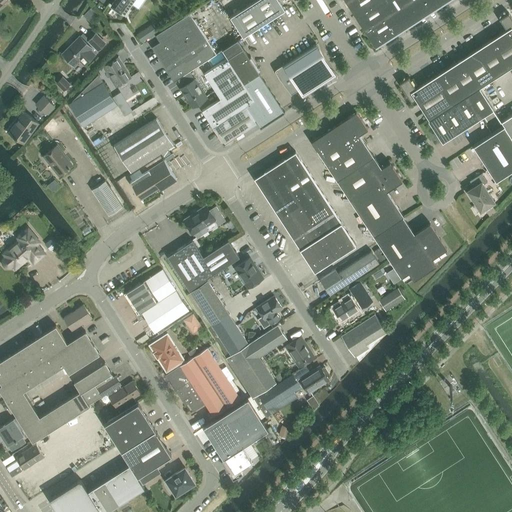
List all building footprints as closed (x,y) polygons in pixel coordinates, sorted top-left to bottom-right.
[(114,0),(111,5),(125,14),(135,0),(114,0)] [(285,9),(279,0),(254,0),(230,16),(243,36),(285,9)] [(345,0),(374,43),(440,0),(345,0)] [(499,18),(506,29),(490,40),(508,68),(511,65),(511,17),(509,12),(499,18)] [(160,42),(152,47),(174,81),(178,79),(190,71),(217,54),(190,13),(155,35),(160,42)] [(142,30),(137,34),(142,41),(147,38),(142,30)] [(110,31),(105,35),(108,40),(113,35),(110,31)] [(80,36),(62,54),(74,66),(79,61),(84,65),(96,53),(95,52),(98,49),(98,50),(105,42),(96,33),(90,40),(83,33),(80,36)] [(221,98),(202,110),(224,144),(257,122),(260,127),(285,112),(259,72),(238,39),(222,49),(228,58),(204,73),(221,98)] [(508,68),(490,40),(476,49),(494,77),(508,68)] [(279,78),(291,93),(299,89),(303,95),(303,96),(309,92),(309,91),(333,76),(336,74),(316,44),(316,43),(276,69),(275,69),(275,70),(275,71),(279,78)] [(494,77),(476,49),(463,57),(481,86),(494,77)] [(118,57),(104,66),(116,86),(130,77),(118,57)] [(468,94),(479,87),(481,86),(463,57),(449,66),(468,94)] [(436,75),(454,103),(466,95),(468,94),(449,66),(436,75)] [(88,67),(82,73),(86,76),(91,70),(88,67)] [(190,71),(178,79),(183,87),(181,88),(193,107),(207,98),(195,79),(190,71)] [(98,74),(96,77),(69,103),(83,125),(117,104),(98,74)] [(64,91),(71,84),(63,75),(56,83),(64,91)] [(411,101),(415,98),(429,119),(441,111),(454,103),(436,75),(416,88),(409,77),(399,83),(411,101)] [(480,117),(493,109),(479,87),(468,94),(466,95),(480,117)] [(44,95),(35,104),(46,114),(54,105),(44,95)] [(454,103),(468,125),(480,117),(466,95),(454,103)] [(468,125),(454,103),(441,111),(455,133),(468,125)] [(23,111),(13,126),(12,126),(8,132),(14,137),(14,136),(23,142),(38,122),(23,111)] [(356,111),(333,126),(339,135),(339,134),(350,151),(365,142),(360,134),(368,128),(356,111)] [(428,120),(442,142),(455,133),(441,111),(429,119),(428,120)] [(511,113),(501,121),(504,125),(511,137),(511,113)] [(157,117),(114,145),(131,171),(174,144),(157,117)] [(473,145),(496,181),(511,170),(511,137),(504,125),(473,145)] [(339,135),(333,126),(311,140),(328,166),(350,151),(339,134),(339,135)] [(350,151),(328,166),(335,177),(372,152),(365,142),(350,151)] [(59,175),(63,172),(65,173),(69,170),(69,168),(73,165),(57,145),(44,156),(59,175)] [(319,187),(295,151),(254,178),(278,213),(301,249),(315,270),(356,244),(342,222),(319,187)] [(372,152),(335,177),(374,235),(403,216),(404,215),(399,207),(396,210),(384,192),(402,180),(392,165),(387,169),(384,165),(381,167),(372,152)] [(164,159),(130,181),(145,204),(164,192),(162,189),(177,179),(164,159)] [(487,181),(482,173),(470,180),(473,186),(468,190),(481,210),(484,208),(485,210),(485,211),(493,206),(492,205),(491,204),(494,202),(483,184),(487,181)] [(109,215),(122,206),(123,205),(106,180),(92,189),(109,215)] [(206,205),(184,219),(194,234),(197,238),(209,230),(206,226),(215,220),(218,225),(225,220),(216,205),(209,210),(206,205)] [(403,216),(374,235),(405,283),(413,278),(414,279),(437,264),(435,261),(448,252),(445,249),(447,248),(430,222),(414,232),(403,216)] [(4,259),(3,262),(4,264),(5,266),(7,267),(10,267),(12,266),(13,265),(15,268),(29,257),(34,262),(44,254),(36,244),(39,242),(28,229),(18,238),(20,240),(3,253),(6,257),(5,257),(4,259)] [(58,244),(53,237),(46,242),(52,249),(58,244)] [(229,240),(204,256),(193,239),(167,256),(189,289),(240,257),(229,240)] [(320,279),(330,294),(345,284),(379,262),(373,254),(371,251),(338,273),(336,269),(320,279)] [(250,257),(235,267),(248,288),(263,278),(250,257)] [(163,268),(145,280),(158,300),(157,301),(143,281),(126,292),(140,312),(142,311),(155,331),(189,309),(163,268)] [(394,268),(387,272),(394,282),(401,278),(394,268)] [(260,356),(288,338),(278,323),(254,339),(249,342),(208,279),(190,291),(257,394),(277,382),(260,356)] [(359,282),(349,288),(354,295),(351,297),(350,297),(333,308),(342,321),(359,310),(358,309),(362,307),(362,308),(372,301),(359,282)] [(398,288),(380,300),(387,310),(405,298),(398,288)] [(274,295),(257,307),(263,316),(258,319),(264,328),(270,323),(271,324),(280,318),(276,312),(283,308),(274,295)] [(91,318),(92,317),(84,304),(64,317),(73,330),(83,323),(85,326),(93,321),(91,318)] [(193,312),(184,319),(193,333),(202,326),(193,312)] [(376,314),(342,336),(356,356),(370,347),(367,343),(386,331),(376,314)] [(89,404),(81,391),(83,390),(111,372),(111,371),(104,360),(74,380),(80,390),(40,415),(23,390),(64,364),(69,372),(99,352),(85,330),(67,342),(55,324),(0,359),(0,380),(2,383),(0,384),(0,389),(17,416),(24,426),(33,441),(89,404)] [(167,334),(150,345),(155,351),(154,352),(157,357),(158,357),(167,370),(184,359),(167,334)] [(300,335),(286,345),(300,367),(315,357),(300,335)] [(197,346),(189,352),(192,357),(201,352),(197,346)] [(192,357),(180,365),(176,368),(173,385),(186,404),(188,403),(194,411),(205,403),(213,416),(240,398),(207,348),(201,352),(192,357)] [(320,366),(299,379),(308,393),(329,380),(327,377),(329,376),(330,374),(325,368),(324,367),(322,368),(320,366)] [(81,391),(89,404),(90,404),(89,403),(107,392),(117,407),(141,393),(133,380),(122,388),(120,384),(121,384),(115,375),(113,376),(111,372),(83,390),(81,391)] [(280,381),(259,395),(271,413),(285,405),(281,400),(301,387),(293,373),(283,379),(280,381)] [(414,395),(414,396),(417,399),(426,390),(422,387),(414,395)] [(314,395),(307,399),(313,407),(314,409),(315,410),(320,404),(319,403),(314,395)] [(248,397),(203,426),(224,457),(243,445),(250,441),(268,429),(248,397)] [(138,476),(172,454),(138,402),(105,424),(118,444),(130,463),(138,476)] [(91,403),(40,436),(57,461),(50,465),(60,480),(118,444),(105,424),(91,403)] [(24,426),(17,416),(14,419),(13,418),(0,426),(0,431),(12,450),(25,441),(22,435),(23,434),(20,429),(24,426)] [(281,427),(279,434),(287,437),(288,435),(289,433),(290,429),(281,427)] [(224,457),(221,459),(233,478),(243,472),(240,467),(252,459),(251,459),(252,459),(258,454),(250,441),(243,445),(224,457)] [(24,469),(44,456),(36,444),(16,456),(24,469)] [(79,479),(50,498),(57,510),(58,511),(104,511),(115,505),(120,502),(128,497),(134,493),(145,486),(143,483),(139,478),(138,476),(130,463),(88,490),(82,480),(79,479)] [(156,467),(139,478),(143,483),(160,472),(156,467)] [(185,467),(166,479),(176,494),(183,489),(184,490),(188,487),(195,482),(185,467)]
